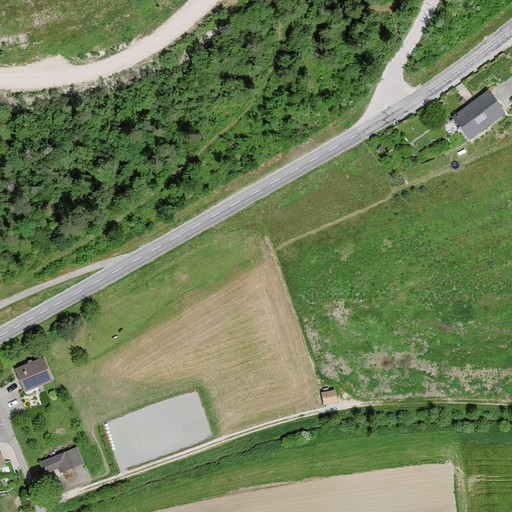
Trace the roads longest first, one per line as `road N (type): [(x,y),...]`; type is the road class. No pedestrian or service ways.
road 1 (tertiary): [(132,262),(408,104),(511,28)]
road 2 (tertiary): [(0,335),(132,262)]
road 3 (residential): [(132,262),(100,265),(0,306)]
